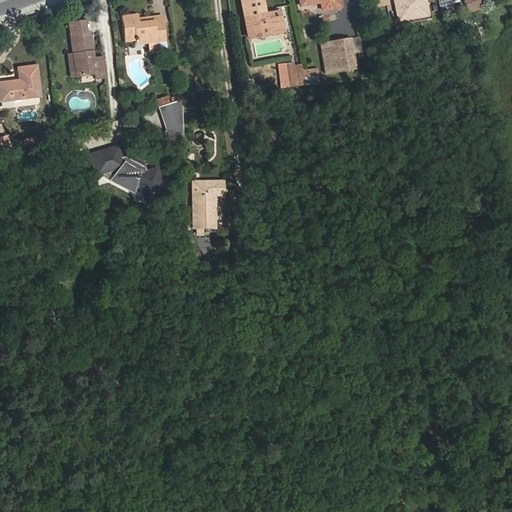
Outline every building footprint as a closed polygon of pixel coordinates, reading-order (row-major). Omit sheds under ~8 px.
[(341,6),(339,0),(298,0),(300,6),(320,3),(321,10),(341,6)] [(283,33),(280,11),(255,16),(255,19),(275,15),(278,34),(283,33)] [(165,41),(163,24),(154,25),(153,21),(138,23),(138,18),(137,14),(121,16),(124,42),(135,41),(135,45),(147,43),(158,42),(165,41)] [(163,24),(162,15),(138,18),(138,23),(153,21),(154,25),(163,24)] [(278,34),(275,15),(255,19),(255,16),(244,18),(248,39),(278,34)] [(86,34),(85,22),(75,23),(76,35),(86,34)] [(93,59),(90,33),(86,34),(76,35),(75,23),(68,24),(72,55),(75,77),(95,74),(95,79),(104,78),(101,58),(93,59)] [(355,69),(350,39),(329,43),(332,62),(323,63),(325,74),(355,69)] [(159,51),(158,42),(147,43),(148,52),(159,51)] [(332,62),(329,43),(320,44),(323,63),(332,62)] [(0,101),(40,97),(36,66),(18,69),(19,81),(0,83),(0,101)] [(302,71),(301,66),(286,68),(288,87),(304,85),(302,71)] [(288,87),(286,68),(276,70),(279,89),(288,87)] [(311,77),(311,70),(302,71),(304,85),(318,84),(317,76),(311,77)] [(168,102),(166,97),(155,101),(157,106),(168,102)] [(76,132),(73,123),(57,128),(58,137),(76,132)] [(0,153),(10,150),(6,137),(0,138),(0,153)] [(144,172),(141,163),(136,160),(131,157),(121,160),(117,147),(89,156),(96,177),(104,174),(103,174),(108,172),(114,175),(110,181),(121,187),(132,193),(134,186),(140,189),(141,194),(143,202),(164,196),(164,194),(160,181),(156,169),(144,172)] [(143,160),(132,154),(131,157),(136,160),(141,163),(143,160)] [(169,192),(165,180),(160,181),(164,194),(169,192)] [(214,228),(214,196),(222,195),(222,182),(191,182),(192,228),(214,228)]
